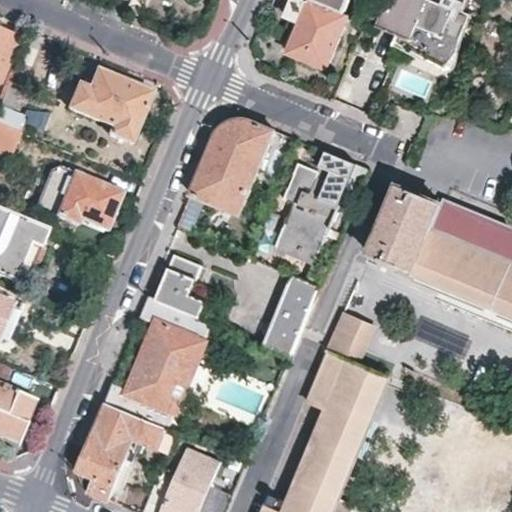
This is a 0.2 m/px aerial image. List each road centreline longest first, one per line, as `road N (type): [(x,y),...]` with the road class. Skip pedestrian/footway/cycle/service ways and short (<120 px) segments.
road 1 (residential): [(37,501),(212,79)]
road 2 (residential): [(212,79),(30,0)]
road 3 (residential): [(392,158),(212,79)]
road 4 (unknown): [(392,158),(511,195)]
